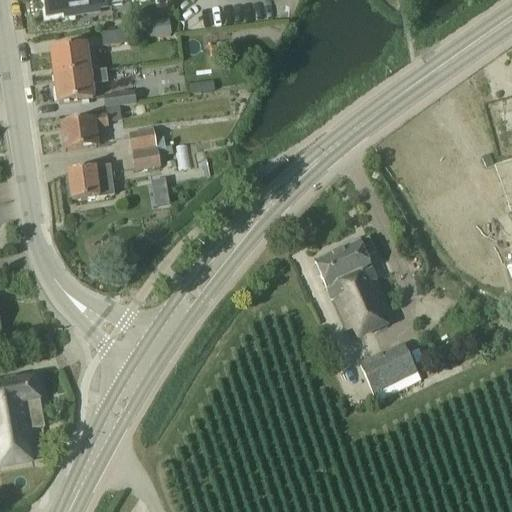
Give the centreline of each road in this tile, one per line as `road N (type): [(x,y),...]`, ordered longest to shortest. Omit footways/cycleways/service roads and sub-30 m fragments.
road 1 (secondary): [(138,360),(243,230),(347,131),(511,19)]
road 2 (unclassified): [(138,360),(72,311),(47,274),(0,7)]
road 3 (secondary): [(60,511),(138,360)]
road 4 (unknown): [(268,240),(328,349),(333,382)]
road 5 (unknown): [(333,185),(390,298)]
